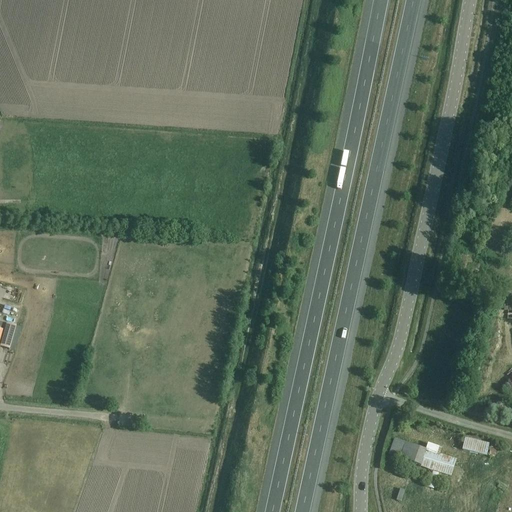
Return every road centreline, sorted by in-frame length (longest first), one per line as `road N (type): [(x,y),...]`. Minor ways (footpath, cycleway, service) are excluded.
road 1 (motorway): [(302,511),(413,0)]
road 2 (motorway): [(378,0),(272,511)]
road 3 (secondary): [(377,396),(397,351),(469,0)]
road 4 (unclassified): [(511,438),(377,396)]
